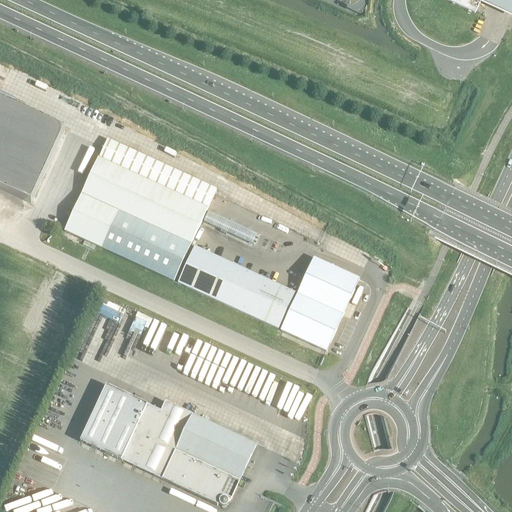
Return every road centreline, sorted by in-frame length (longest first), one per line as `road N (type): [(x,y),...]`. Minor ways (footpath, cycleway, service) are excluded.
road 1 (trunk): [(0,11),(511,254)]
road 2 (trunk): [(511,227),(22,0)]
road 3 (secondary): [(511,165),(431,329)]
road 4 (secondary): [(453,342),(511,211)]
